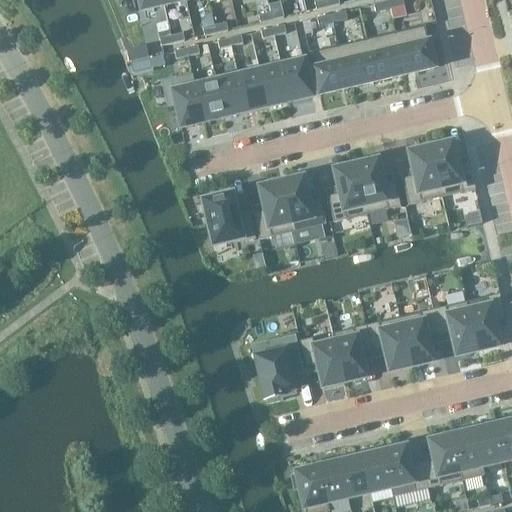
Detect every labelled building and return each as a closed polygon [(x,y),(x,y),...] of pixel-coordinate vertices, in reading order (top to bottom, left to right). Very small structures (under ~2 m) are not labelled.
[(163,7),(161,0),(137,0),(141,12),(163,7)] [(337,0),(329,0),(325,1),(327,9),(339,6),(337,0)] [(398,0),(387,3),(389,11),(403,8),(401,0),(398,0)] [(327,9),(325,1),(314,4),(315,12),(327,9)] [(387,3),(373,6),(375,15),(389,11),(387,3)] [(281,11),(269,14),(271,22),(283,19),(281,11)] [(345,13),(330,16),(332,25),(347,21),(345,13)] [(226,14),(203,17),(204,26),(227,23),(226,14)] [(269,14),(258,17),(260,25),(271,22),(269,14)] [(332,25),(330,16),(316,19),(316,20),(318,28),(332,25)] [(225,25),(214,27),(215,35),(227,32),(225,25)] [(215,35),(214,27),(202,30),(204,38),(215,35)] [(283,27),(272,30),(274,38),(285,35),(284,27),(283,27)] [(424,28),(394,34),(404,76),(434,69),(424,28)] [(272,30),(260,33),(262,41),(274,38),(272,30)] [(394,34),(366,41),(376,83),(404,76),(394,34)] [(182,35),(170,37),(172,45),(184,42),(182,35)] [(170,37),(159,40),(160,48),(172,45),(170,37)] [(240,37),(229,40),(230,48),(242,45),(240,38),(240,37)] [(229,40),(217,43),(219,51),(230,48),(229,40)] [(366,41),(338,48),(347,90),(376,83),(366,41)] [(197,48),(185,50),(187,58),(199,55),(197,48)] [(338,48),(308,55),(318,96),(347,90),(338,48)] [(185,50),(174,53),(175,61),(187,58),(185,50)] [(303,63),(281,69),(289,103),(312,98),(303,63)] [(281,69),(259,74),(267,108),(289,103),(281,69)] [(259,74),(238,79),(246,113),(267,108),(259,74)] [(202,124),(194,89),(192,77),(161,84),(167,108),(175,107),(180,129),(202,124)] [(238,79),(216,84),(224,119),(246,113),(238,79)] [(216,84),(194,89),(202,124),(224,119),(216,84)] [(451,145),(430,150),(441,199),(475,191),(469,165),(457,168),(451,145)] [(441,199),(430,150),(408,155),(413,178),(402,181),(408,207),(441,199)] [(377,162),(355,168),(366,216),(400,209),(394,183),(382,185),(377,162)] [(366,216),(355,168),(333,173),(339,196),(327,198),(333,224),(366,216)] [(302,180),(280,185),(292,234),(325,226),(319,200),(308,203),(302,180)] [(292,234),(280,185),(259,190),(264,213),(252,216),(258,242),(292,234)] [(254,241),(248,216),(236,219),(231,197),(218,200),(218,196),(203,199),(204,203),(202,203),(213,247),(240,241),(240,244),(254,241)] [(488,308),(469,313),(468,313),(477,353),(499,347),(493,325),(505,322),(499,296),(486,299),(488,308)] [(467,303),(432,312),(438,338),(450,335),(455,358),(477,353),(468,313),(469,313),(467,303)] [(399,319),(410,368),(432,363),(427,340),(438,338),(432,312),(399,319)] [(410,368),(399,319),(365,327),(371,353),(383,351),(389,373),(410,368)] [(371,353),(365,327),(331,335),(333,345),(334,345),(343,384),(365,379),(360,356),(371,353)] [(269,344),(271,356),(255,360),(264,402),(267,402),(267,405),(280,402),(279,399),(282,398),(281,395),(293,392),(289,374),(301,371),(293,338),(269,344)] [(334,345),(333,345),(314,349),(311,340),(298,343),(305,369),(316,366),(322,389),(343,384),(334,345)] [(511,424),(494,428),(502,463),(511,460),(511,424)] [(494,428),(473,433),(482,468),(502,463),(494,428)] [(451,438),(461,482),(484,477),(482,468),(473,433),(451,438)] [(433,462),(421,465),(427,491),(461,482),(451,438),(428,444),(433,462)] [(381,455),(389,489),(392,499),(427,491),(421,465),(409,467),(405,449),(381,455)] [(369,494),(389,489),(381,455),(361,459),(369,494)] [(361,459),(339,465),(347,499),(369,494),(361,459)] [(339,465),(318,469),(327,504),(347,499),(339,465)] [(318,469),(295,475),(295,477),(291,478),(294,491),(298,490),(303,511),(328,511),(327,504),(318,469)] [(501,483),(477,489),(480,499),(504,493),(501,483)] [(500,496),(488,499),(490,507),(501,504),(500,496)] [(488,499),(476,502),(478,510),(490,507),(488,499)]
